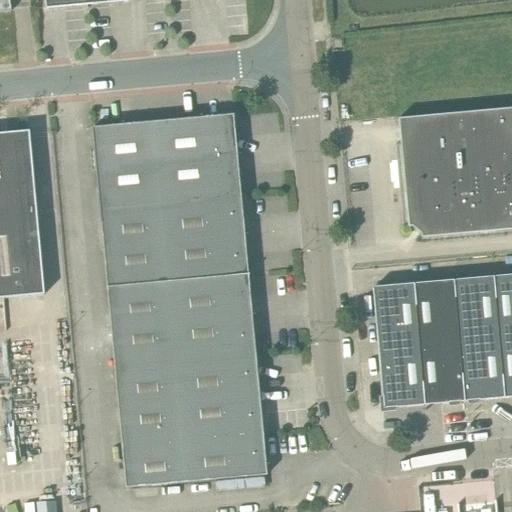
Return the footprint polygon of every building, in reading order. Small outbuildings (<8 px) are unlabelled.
[(0,0),(0,13),(11,12),(9,0),(0,0)] [(44,0),(46,9),(145,0),(44,0)] [(511,230),(511,110),(398,121),(407,229),(411,228),(420,236),(420,239),(511,230)] [(95,170),(236,157),(232,116),(91,129),(95,170)] [(0,299),(43,296),(28,135),(0,137),(0,299)] [(98,210),(240,197),(236,157),(95,170),(98,210)] [(102,249),(243,236),(240,197),(98,210),(102,249)] [(106,289),(247,276),(243,236),(102,249),(106,289)] [(109,329),(251,316),(247,276),(106,289),(109,329)] [(511,276),(372,289),(383,410),(511,398),(511,276)] [(113,369),(254,356),(251,316),(109,329),(113,369)] [(117,408),(258,395),(254,356),(113,369),(117,408)] [(120,448),(262,435),(258,395),(117,408),(120,448)] [(262,435),(120,448),(124,489),(265,476),(262,435)]
